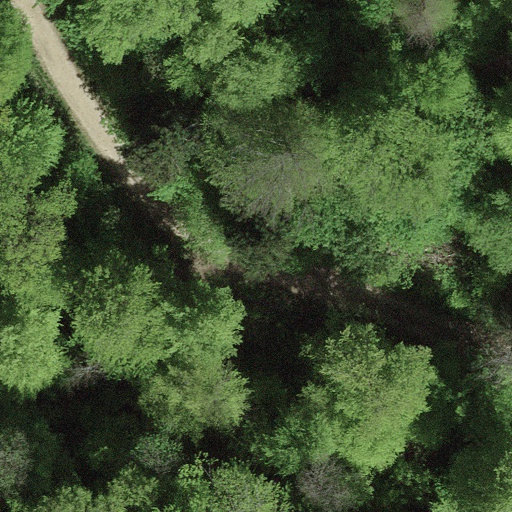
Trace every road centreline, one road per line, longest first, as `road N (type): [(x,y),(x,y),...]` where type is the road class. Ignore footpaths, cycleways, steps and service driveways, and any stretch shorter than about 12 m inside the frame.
road 1 (track): [(511,373),(400,315),(206,256)]
road 2 (track): [(206,256),(75,96),(23,0)]
